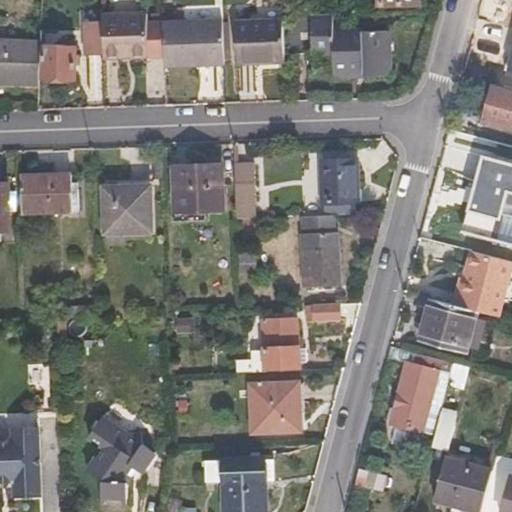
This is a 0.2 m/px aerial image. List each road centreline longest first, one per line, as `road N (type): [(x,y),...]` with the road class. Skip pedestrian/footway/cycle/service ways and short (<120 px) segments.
road 1 (residential): [(431,123),(0,140)]
road 2 (residential): [(431,123),(328,511)]
road 3 (residential): [(463,0),(431,123)]
